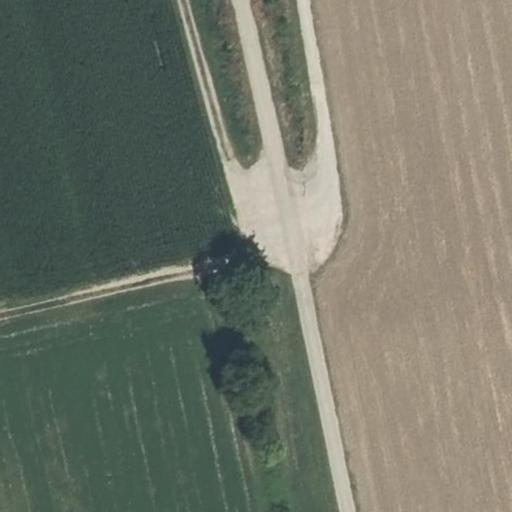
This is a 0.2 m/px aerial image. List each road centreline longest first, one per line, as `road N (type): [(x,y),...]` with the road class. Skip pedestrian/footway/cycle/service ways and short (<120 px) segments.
road 1 (track): [(241,0),(347,511)]
road 2 (track): [(182,0),(252,226),(288,222)]
road 3 (track): [(301,0),(330,208),(288,222)]
